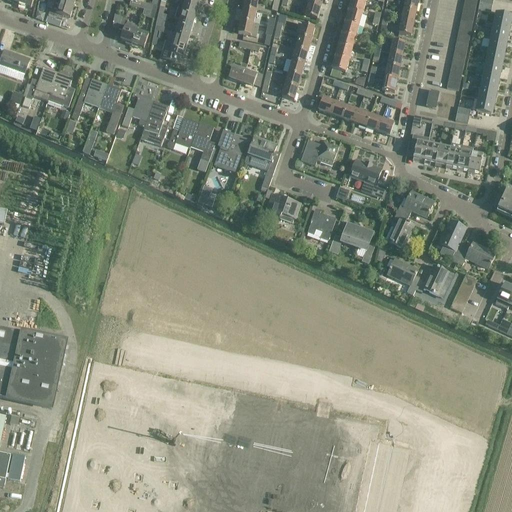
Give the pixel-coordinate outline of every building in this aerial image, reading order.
[(20,0),(18,8),(24,10),(25,8),(30,10),(33,0),(20,0)] [(55,0),(55,2),(59,3),(73,8),(75,0),(55,0)] [(138,3),(139,0),(124,0),(124,1),(130,2),(129,8),(140,10),(141,4),(138,3)] [(191,0),(184,0),(182,9),(196,14),(199,2),(191,0)] [(252,0),(245,0),(243,11),(249,13),(256,15),(258,2),(252,0)] [(308,0),(307,5),(320,9),(322,0),(308,0)] [(410,0),(405,0),(403,10),(415,13),(418,1),(410,0)] [(464,0),(456,43),(468,45),(477,0),(464,0)] [(486,0),(480,0),(478,12),(489,15),(492,1),(486,0)] [(351,1),(348,13),(361,17),(365,5),(361,4),(351,1)] [(70,20),(73,8),(59,3),(55,15),(49,13),(47,19),(61,23),(63,18),(70,20)] [(316,21),(320,9),(307,5),(304,17),(316,21)] [(159,8),(158,15),(163,16),(165,17),(166,17),(167,10),(159,8)] [(182,9),(179,21),(193,25),(196,14),(182,9)] [(403,10),(400,23),(413,26),(415,13),(403,10)] [(243,11),(240,23),(253,26),(256,15),(249,13),(243,11)] [(37,13),(36,20),(40,22),(43,22),(45,15),(43,14),(42,14),(38,13),(37,13)] [(348,13),(345,24),(355,27),(358,29),(361,17),(348,13)] [(495,16),(493,26),(489,25),(489,29),(492,30),(493,28),(508,31),(511,19),(495,16)] [(114,17),(111,28),(118,31),(123,33),(120,42),(126,44),(125,46),(131,48),(137,32),(138,28),(127,23),(128,21),(122,19),(114,17)] [(179,21),(175,33),(189,37),(193,25),(179,21)] [(251,39),(253,26),(240,23),(237,36),(251,39)] [(410,38),(413,26),(400,23),(398,35),(410,38)] [(345,24),(341,36),(351,39),(355,40),(358,29),(355,27),(345,24)] [(301,26),(297,40),(311,43),(314,30),(301,26)] [(491,38),(487,37),(486,41),(490,42),(490,40),(506,43),(508,31),(493,28),(492,30),(491,38)] [(137,32),(131,48),(137,50),(138,48),(143,50),(148,36),(137,32)] [(175,33),(172,44),(186,48),(189,37),(175,33)] [(341,36),(338,47),(352,51),(355,40),(351,39),(341,36)] [(297,40),(294,50),(298,51),(307,55),(311,43),(297,40)] [(488,50),(484,49),(483,53),(487,54),(487,52),(503,56),(506,43),(490,40),(490,42),(488,50)] [(162,54),(160,60),(171,63),(179,65),(181,60),(183,60),(186,48),(172,44),(165,42),(162,54)] [(391,42),(389,55),(402,58),(405,45),(391,42)] [(456,43),(455,49),(466,51),(468,45),(456,43)] [(338,47),(335,59),(345,62),(348,63),(352,51),(338,47)] [(271,49),(270,57),(275,58),(275,59),(286,62),(287,59),(286,57),(280,55),(278,57),(275,56),(277,51),(271,49)] [(455,49),(453,55),(465,57),(466,51),(455,49)] [(294,50),(291,62),(304,66),(307,55),(298,51),(294,50)] [(486,62),(482,61),(481,66),(485,66),(485,65),(501,68),(503,56),(487,52),(487,54),(486,62)] [(0,57),(0,75),(22,83),(24,77),(30,62),(4,53),(2,58),(0,57)] [(389,55),(386,68),(399,71),(402,58),(389,55)] [(458,93),(465,57),(453,55),(446,91),(458,93)] [(345,75),(348,63),(345,62),(335,59),(331,71),(345,75)] [(291,62),(287,75),(300,79),(304,66),(291,62)] [(228,81),(240,85),(245,72),(247,67),(241,65),(239,70),(233,68),(228,81)] [(483,74),(479,73),(478,78),(482,78),(482,77),(498,80),(501,68),(485,65),(485,66),(483,74)] [(386,68),(384,79),(397,83),(399,71),(386,68)] [(24,99),(21,108),(29,110),(31,103),(33,98),(47,104),(49,98),(50,97),(58,75),(57,75),(43,70),(38,83),(32,81),(30,87),(27,86),(23,98),(24,99)] [(245,72),(240,85),(252,89),(254,84),(259,86),(262,76),(257,74),(256,76),(245,72)] [(49,98),(47,104),(62,108),(68,110),(74,92),(69,90),(72,80),(58,75),(50,97),(49,98)] [(287,75),(284,87),(297,91),(300,79),(287,75)] [(480,86),(477,86),(476,90),(480,90),(480,89),(496,92),(498,80),(482,77),(482,78),(480,86)] [(355,81),(354,86),(360,88),(363,89),(365,80),(362,79),(358,80),(355,81)] [(394,95),(397,83),(384,79),(381,92),(394,95)] [(84,105),(98,110),(106,87),(92,82),(87,96),(81,93),(71,120),(77,122),(84,105)] [(121,92),(106,87),(98,110),(112,115),(106,134),(113,137),(123,109),(116,106),(121,92)] [(294,103),(297,91),(284,87),(280,99),(294,103)] [(480,90),(477,101),(493,104),(496,92),(480,89),(480,90)] [(355,96),(363,99),(365,93),(357,90),(355,96)] [(13,93),(10,103),(19,107),(23,97),(13,93)] [(365,93),(363,99),(371,101),(373,96),(365,93)] [(434,110),(438,96),(429,94),(426,109),(434,110)] [(127,114),(121,128),(128,131),(132,119),(139,122),(138,126),(144,129),(146,124),(153,104),(139,99),(134,112),(128,110),(127,114)] [(318,113),(330,117),(336,104),(323,100),(322,100),(318,113)] [(477,101),(475,113),(491,117),(493,104),(477,101)] [(144,129),(140,141),(160,149),(163,143),(163,142),(168,129),(162,127),(168,109),(153,104),(146,124),(144,129)] [(336,104),(330,117),(341,121),(346,108),(336,104)] [(346,108),(341,121),(353,125),(360,113),(346,108)] [(457,110),(456,116),(468,119),(470,112),(464,111),(457,110)] [(360,113),(353,125),(365,130),(371,117),(360,113)] [(455,123),(467,126),(468,119),(456,116),(455,123)] [(371,117),(365,130),(378,134),(383,121),(371,117)] [(16,121),(15,124),(22,127),(23,124),(24,121),(17,118),(16,121)] [(173,152),(185,156),(187,151),(190,152),(190,150),(199,125),(184,120),(179,134),(173,132),(167,150),(173,152)] [(383,121),(378,134),(389,138),(394,125),(383,121)] [(199,125),(190,150),(203,155),(200,162),(197,172),(204,175),(208,165),(210,166),(215,154),(212,153),(215,146),(209,144),(213,131),(199,125)] [(40,129),(38,134),(41,135),(41,136),(48,138),(51,130),(44,127),(42,130),(40,129)] [(119,131),(116,138),(123,141),(125,133),(119,131)] [(234,175),(236,168),(245,143),(223,135),(218,149),(221,150),(214,167),(234,175)] [(416,162),(424,163),(427,145),(428,140),(412,137),(411,145),(416,146),(412,163),(416,164),(416,162)] [(267,192),(269,188),(280,156),(274,154),(276,147),(254,139),(244,166),(267,174),(261,190),(267,192)] [(321,148),(308,143),(300,164),(304,165),(314,169),(316,163),(331,169),(338,150),(323,144),(321,148)] [(427,145),(424,163),(423,166),(427,167),(427,164),(434,165),(438,148),(427,145)] [(450,146),(445,170),(449,171),(449,168),(457,170),(461,148),(450,146)] [(438,148),(434,165),(434,168),(437,169),(438,166),(445,167),(449,150),(438,148)] [(461,148),(457,170),(456,173),(459,173),(460,170),(467,172),(471,154),(472,155),(473,150),(461,148)] [(471,154),(467,172),(467,175),(470,176),(471,173),(479,174),(483,157),(472,155),(471,154)] [(355,163),(349,179),(360,183),(363,184),(360,193),(371,197),(383,201),(386,187),(380,184),(380,185),(377,184),(381,172),(371,169),(372,168),(365,166),(360,164),(355,163)] [(156,174),(153,180),(158,183),(161,177),(156,174)] [(348,193),(339,190),(335,199),(345,203),(348,193)] [(266,195),(264,200),(270,202),(272,197),(273,194),(267,192),(266,195)] [(497,211),(511,218),(511,195),(506,192),(497,211)] [(403,201),(397,213),(408,219),(411,213),(427,220),(434,205),(410,194),(407,202),(403,201)] [(266,211),(265,214),(279,219),(278,221),(292,226),(293,221),(295,222),(300,207),(272,197),(270,202),(267,211),(266,211)] [(327,244),(335,222),(319,216),(320,214),(315,212),(310,224),(309,226),(310,226),(307,235),(313,238),(315,232),(322,235),(319,241),(327,244)] [(406,224),(408,219),(397,213),(394,220),(397,221),(393,230),(391,229),(385,242),(386,243),(386,244),(403,251),(413,228),(406,224)] [(439,247),(443,249),(439,256),(451,261),(450,262),(456,265),(464,249),(458,247),(466,231),(450,224),(439,247)] [(368,266),(374,248),(369,245),(373,234),(360,229),(359,231),(347,226),(341,244),(365,253),(361,264),(368,266)] [(336,249),(340,240),(334,238),(328,254),(336,257),(339,250),(336,249)] [(464,249),(456,265),(462,268),(465,261),(488,272),(495,257),(472,246),(469,252),(464,249)] [(379,247),(378,253),(385,256),(387,251),(379,247)] [(406,295),(412,298),(420,281),(415,278),(418,273),(394,262),(386,278),(409,289),(406,295)] [(420,281),(412,298),(414,299),(416,295),(414,294),(415,292),(421,295),(423,292),(437,299),(449,275),(433,268),(426,283),(420,281)] [(465,277),(462,283),(474,288),(477,283),(465,277)] [(460,288),(471,294),(474,288),(462,283),(460,288)] [(496,302),(509,308),(511,300),(511,289),(504,286),(496,302)] [(460,288),(457,294),(469,299),(471,294),(460,288)] [(455,299),(466,305),(469,299),(457,294),(455,299)] [(452,305),(464,310),(466,305),(455,299),(452,305)] [(449,310),(461,316),(464,310),(452,305),(449,310)] [(490,323),(488,328),(497,332),(499,327),(490,323)] [(499,327),(497,332),(508,338),(511,333),(511,329),(511,326),(505,324),(503,329),(499,327)] [(0,399),(51,411),(65,344),(0,330),(0,399)] [(93,346),(91,357),(120,364),(122,353),(93,346)] [(90,359),(56,511),(364,511),(383,423),(90,359)] [(11,417),(9,426),(17,427),(19,419),(11,417)] [(9,476),(7,476),(10,458),(0,455),(0,489),(3,490),(5,482),(6,479),(8,480),(8,481),(20,483),(25,459),(13,456),(9,476)]
